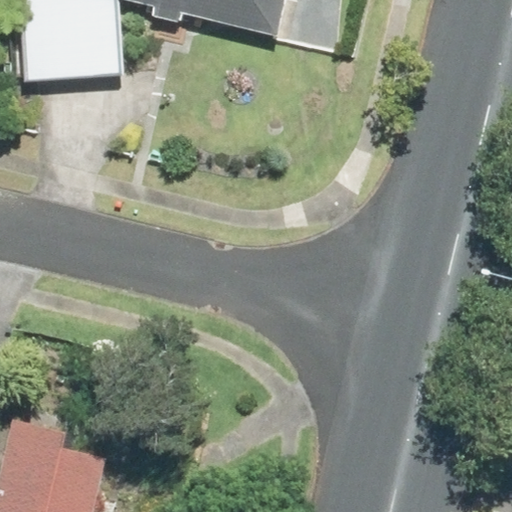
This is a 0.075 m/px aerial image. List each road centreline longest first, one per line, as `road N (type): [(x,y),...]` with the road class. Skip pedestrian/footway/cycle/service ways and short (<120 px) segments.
road 1 (residential): [(0,224),(426,310)]
road 2 (tertiary): [(504,0),(426,310)]
road 3 (tertiary): [(426,310),(384,511)]
